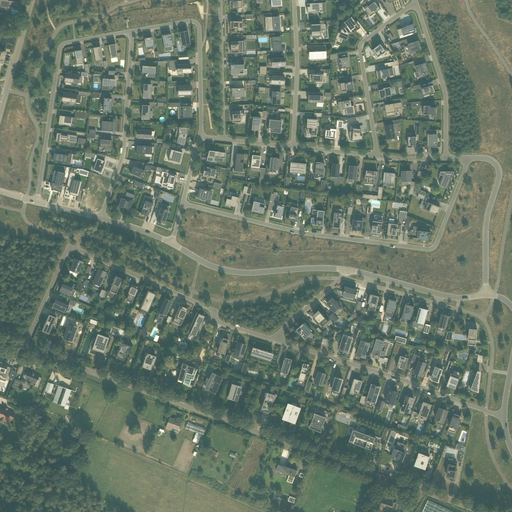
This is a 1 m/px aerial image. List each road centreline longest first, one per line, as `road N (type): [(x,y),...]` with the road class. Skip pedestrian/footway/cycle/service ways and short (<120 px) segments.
road 1 (residential): [(481,511),(24,349)]
road 2 (residential): [(466,158),(435,245),(426,249),(304,233),(182,204)]
road 3 (unclassified): [(24,349),(71,249),(189,299)]
road 4 (residential): [(37,202),(61,45),(130,31)]
road 5 (unclassified): [(485,411),(274,340)]
road 6 (residential): [(130,31),(125,149),(103,218)]
road 7 (residential): [(347,271),(221,270),(170,243)]
road 8 (residential): [(377,156),(359,47),(418,8)]
road 9 (residential): [(130,31),(196,23),(199,137)]
road 10 (residential): [(485,294),(485,233),(498,168),(466,158)]
road 11 (residential): [(418,8),(445,96),(445,159)]
road 12 (residential): [(293,0),(292,147)]
road 13 (residential): [(485,294),(456,298),(347,271)]
road 14 (residential): [(223,139),(220,0)]
